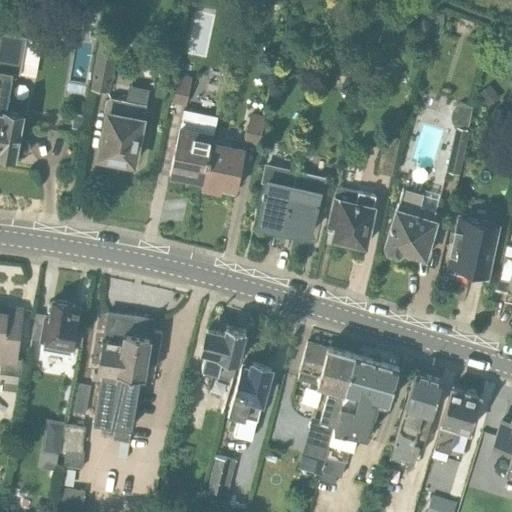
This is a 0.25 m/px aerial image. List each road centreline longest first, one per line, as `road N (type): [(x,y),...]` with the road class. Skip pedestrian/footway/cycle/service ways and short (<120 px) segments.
road 1 (secondary): [(0,239),(66,245),(237,285),(511,368)]
road 2 (unknown): [(301,305),(260,447)]
